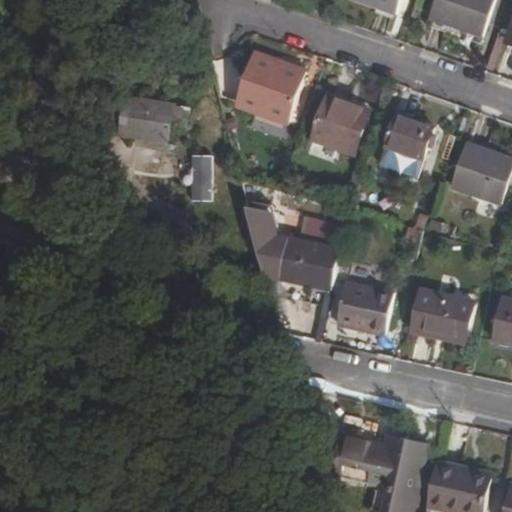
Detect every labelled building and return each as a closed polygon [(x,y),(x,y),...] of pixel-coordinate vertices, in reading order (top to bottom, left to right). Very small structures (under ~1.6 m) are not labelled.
[(411,0),(362,0),(361,4),(405,20),(411,0)] [(508,1),(504,0),(447,0),(439,24),(494,42),(508,1)] [(263,57),(247,107),(300,127),(315,86),(282,73),(285,65),(263,57)] [(318,77),(285,65),(282,73),(315,86),(318,77)] [(120,134),(172,144),(179,108),(128,98),(120,134)] [(335,100),(319,143),(362,158),(377,115),(335,100)] [(406,120),(396,150),(434,164),(444,134),(406,120)] [(511,159),(477,147),(461,189),(511,207),(511,203),(511,159)] [(193,202),(215,202),(216,156),(195,156),(193,202)] [(434,234),(418,230),(411,263),(427,267),(434,234)] [(290,286),(343,298),(355,242),(320,235),(316,250),(298,246),(290,286)] [(402,301),(356,290),(347,331),(393,341),(402,301)] [(484,309),(431,296),(421,336),(444,341),(445,337),(476,344),(484,309)] [(511,302),(511,303),(502,344),(511,346),(511,302)] [(405,457),(346,446),(341,470),(401,481),(395,511),(421,511),(433,452),(407,447),(405,457)] [(466,472),(441,468),(433,511),(490,511),(495,485),(464,479),(466,472)] [(395,511),(401,481),(341,470),(338,484),(383,493),(379,511),(395,511)]
